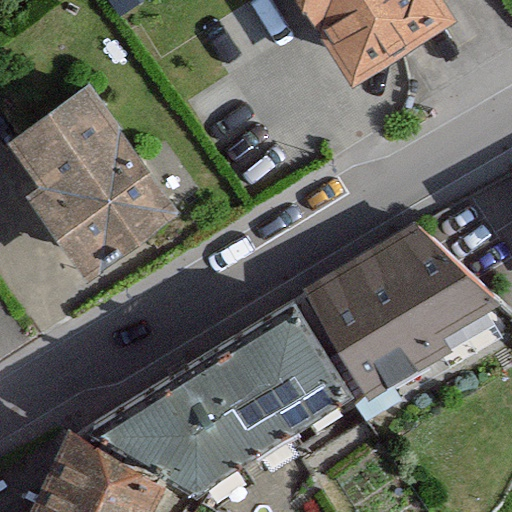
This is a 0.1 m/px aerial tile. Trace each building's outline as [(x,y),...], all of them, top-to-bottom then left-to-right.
[(288,0),(321,55),(412,0),(288,0)] [(4,170),(63,257),(155,195),(68,65),(0,110),(0,137),(17,162),(4,170)] [(303,293),(347,377),(424,327),(419,314),(475,282),(417,225),(303,293)] [(320,389),(270,310),(125,405),(220,464),(320,389)] [(151,511),(173,463),(77,420),(34,511),(151,511)]
